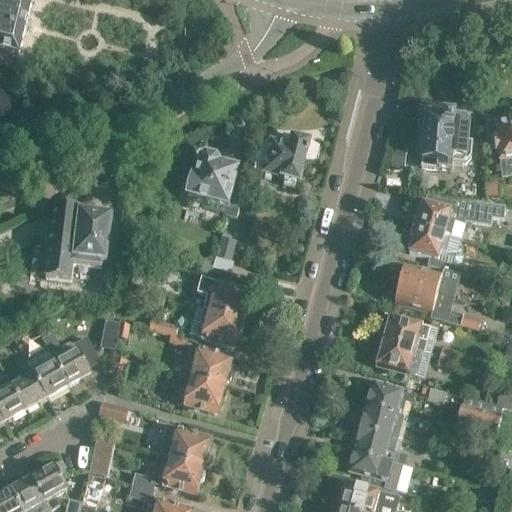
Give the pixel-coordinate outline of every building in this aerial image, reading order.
[(0,0),(0,67),(14,71),(18,58),(19,58),(32,0),(0,0)] [(421,168),(451,170),(452,162),(465,164),(471,158),(472,142),(469,142),(471,124),(465,120),(455,120),(455,117),(444,116),(444,118),(441,117),(438,111),(433,110),(429,116),(426,116),(421,168)] [(498,152),(500,163),(502,180),(511,178),(510,168),(511,167),(511,112),(510,113),(511,122),(510,122),(510,124),(495,126),(496,136),(494,136),(496,152),(498,152)] [(263,141),(255,172),(263,174),(263,176),(300,185),(306,162),(316,163),(320,148),(311,144),(311,143),(292,138),(283,136),(281,144),(271,142),(271,143),(263,141)] [(392,141),(389,160),(404,162),(407,144),(392,141)] [(187,185),(185,194),(189,199),(188,201),(228,211),(239,171),(220,166),(217,160),(205,157),(200,161),(195,181),(194,180),(193,182),(187,185)] [(487,186),(487,205),(493,205),(493,195),(498,195),(498,185),(487,186)] [(414,221),(412,229),(450,240),(462,243),(467,223),(491,227),(492,220),(504,222),(505,208),(487,205),(461,201),(442,199),(439,209),(423,205),(419,219),(414,221)] [(50,250),(34,248),(30,277),(47,279),(46,281),(73,284),(74,268),(103,271),(103,267),(106,267),(112,219),(80,215),(80,211),(55,207),(50,250)] [(461,243),(450,240),(412,229),(410,237),(413,241),(409,255),(431,261),(429,269),(444,273),(454,276),(456,268),(458,268),(462,266),(464,260),(461,256),(458,255),(461,243)] [(223,236),(218,255),(228,258),(233,239),(223,236)] [(198,273),(211,276),(216,260),(210,258),(201,262),(198,273)] [(400,273),(397,286),(454,302),(459,284),(460,278),(444,273),(442,281),(404,271),(403,274),(400,273)] [(225,286),(227,280),(211,276),(210,276),(208,282),(225,286)] [(208,282),(201,280),(198,295),(207,297),(204,311),(209,312),(209,313),(243,321),(244,317),(247,316),(249,309),(246,307),(250,295),(246,291),(225,286),(208,282)] [(454,302),(397,286),(393,299),(396,300),(395,303),(433,313),(450,318),(454,302)] [(136,294),(133,306),(146,310),(149,298),(136,294)] [(190,338),(201,341),(232,349),(236,347),(239,335),(243,334),(244,328),(242,325),(243,321),(209,313),(197,310),(190,338)] [(462,316),(460,328),(480,330),(481,318),(462,316)] [(116,339),(120,321),(106,318),(102,337),(116,339)] [(433,357),(439,332),(423,327),(390,318),(389,322),(387,323),(385,328),(387,331),(383,343),(433,357)] [(151,331),(175,338),(178,327),(154,320),(151,331)] [(128,325),(120,323),(117,335),(125,336),(128,325)] [(53,360),(55,363),(69,388),(91,376),(89,371),(95,367),(96,363),(98,361),(86,339),(74,346),(69,343),(62,347),(54,334),(41,340),(53,360)] [(187,342),(170,337),(168,343),(186,348),(187,342)] [(427,381),(433,357),(383,343),(380,356),(377,357),(376,362),(378,365),(376,369),(410,377),(427,381)] [(511,343),(509,343),(501,373),(501,374),(511,376),(511,343)] [(196,362),(191,379),(225,388),(226,384),(230,383),(231,377),(229,374),(232,362),(230,358),(199,350),(199,349),(192,347),(188,360),(196,362)] [(445,350),(443,359),(454,363),(456,353),(445,350)] [(22,356),(13,362),(20,374),(29,369),(22,356)] [(115,359),(108,387),(119,390),(127,362),(115,359)] [(443,359),(440,369),(451,372),(454,363),(443,359)] [(55,363),(33,375),(47,400),(69,388),(55,363)] [(33,375),(12,387),(26,412),(47,400),(33,375)] [(0,416),(4,424),(26,412),(12,387),(7,379),(0,382),(0,416)] [(177,406),(214,416),(218,413),(221,402),(225,401),(227,394),(224,391),(225,388),(191,379),(188,392),(181,390),(177,406)] [(366,402),(368,404),(367,408),(398,417),(409,420),(416,396),(388,388),(389,387),(374,383),(373,390),(372,390),(371,394),(368,395),(366,402)] [(443,406),(446,395),(431,391),(428,402),(443,406)] [(488,405),(511,410),(511,396),(491,392),(488,405)] [(465,400),(458,424),(497,434),(501,418),(500,417),(502,409),(465,400)] [(115,420),(117,409),(103,406),(101,417),(115,420)] [(360,425),(362,427),(361,432),(392,440),(403,443),(406,429),(428,435),(430,425),(398,417),(367,408),(364,417),(362,418),(360,425)] [(127,423),(130,413),(117,409),(115,420),(127,424),(127,423)] [(160,457),(170,460),(204,469),(205,465),(208,464),(210,458),(207,455),(210,443),(208,439),(167,428),(160,457)] [(357,445),(354,455),(386,463),(405,468),(408,458),(399,455),(403,443),(392,440),(361,432),(360,435),(357,436),(356,443),(357,445)] [(96,442),(89,475),(108,480),(115,446),(96,442)] [(511,447),(501,445),(495,466),(507,470),(511,452),(511,447)] [(386,463),(354,455),(354,458),(351,459),(349,466),(351,468),(350,471),(351,471),(350,475),(375,482),(373,488),(386,490),(405,496),(412,470),(405,468),(386,463)] [(163,486),(163,489),(197,497),(200,483),(204,482),(206,475),(203,473),(204,469),(170,460),(159,457),(153,481),(157,482),(156,484),(163,486)] [(66,461),(32,480),(49,511),(52,511),(61,508),(56,499),(68,492),(68,491),(71,490),(66,481),(67,480),(65,477),(72,473),(66,461)] [(136,476),(132,488),(153,493),(156,484),(157,482),(136,476)] [(49,511),(32,480),(10,492),(21,511),(49,511)] [(492,490),(505,494),(507,485),(494,481),(492,490)] [(342,499),(340,500),(338,505),(340,507),(339,510),(344,511),(394,511),(398,500),(346,486),(342,499)] [(129,499),(145,504),(150,505),(153,493),(132,488),(129,499)] [(501,511),(503,508),(506,494),(480,488),(477,502),(488,504),(487,511),(489,511),(501,511)] [(21,511),(10,492),(0,497),(0,511),(21,511)] [(86,498),(83,508),(94,511),(96,511),(100,503),(86,498)] [(66,511),(81,511),(83,506),(69,502),(66,511)] [(154,504),(150,505),(145,504),(142,511),(192,511),(193,511),(159,502),(155,502),(154,504)]
